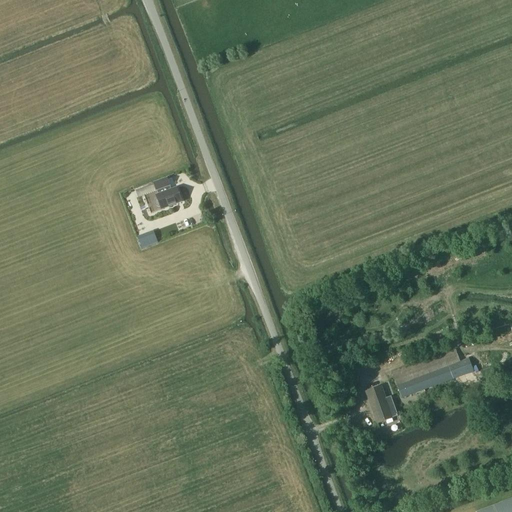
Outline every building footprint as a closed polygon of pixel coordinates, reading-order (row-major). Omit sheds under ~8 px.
[(156,200),(155,202),(155,204),(156,206),(158,207),(161,207),(162,210),(182,202),(176,188),(170,191),(169,186),(170,186),(168,182),(167,179),(154,183),(155,187),(158,195),(156,196),(158,199),(156,200)] [(148,234),(138,237),(142,249),(152,245),(148,234)] [(456,350),(393,373),(402,399),(454,379),(473,372),(469,359),(460,362),(456,350)] [(382,386),(365,392),(377,424),(398,416),(391,397),(386,398),(382,386)] [(511,511),(511,499),(479,511),(511,511)]
